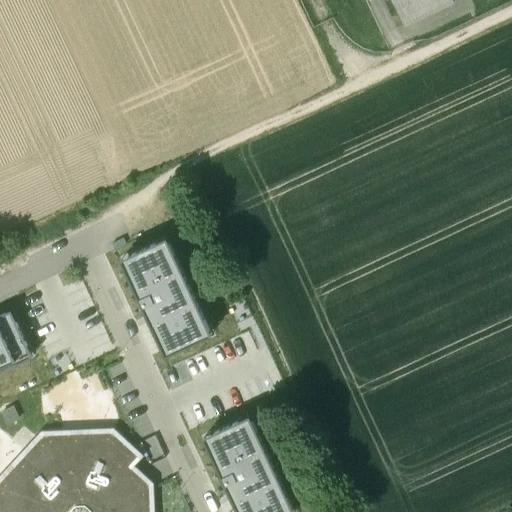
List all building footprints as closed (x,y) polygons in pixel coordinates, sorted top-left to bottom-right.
[(393,0),(406,26),(454,3),(452,0),(393,0)] [(121,259),(166,357),(212,335),(167,238),(121,259)] [(0,315),(0,371),(33,356),(11,310),(0,315)] [(203,438),(237,511),(294,511),(250,416),(203,438)] [(150,511),(150,488),(139,488),(135,480),(140,475),(129,466),(139,456),(112,432),(43,435),(0,482),(0,511),(150,511)]
